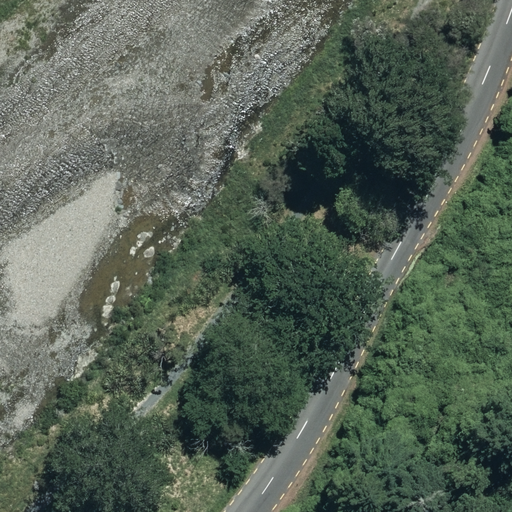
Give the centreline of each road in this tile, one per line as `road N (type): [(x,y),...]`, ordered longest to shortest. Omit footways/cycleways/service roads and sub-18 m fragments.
road 1 (track): [(32,511),(195,353),(435,0)]
road 2 (unclassified): [(249,511),(344,355),(511,7)]
